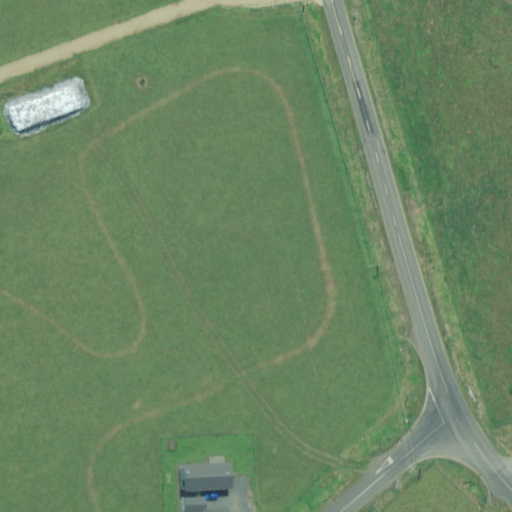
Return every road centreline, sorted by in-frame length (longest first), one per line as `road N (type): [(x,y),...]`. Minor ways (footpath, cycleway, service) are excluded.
road 1 (unclassified): [(330,0),(455,414)]
road 2 (unclassified): [(343,511),(455,414)]
